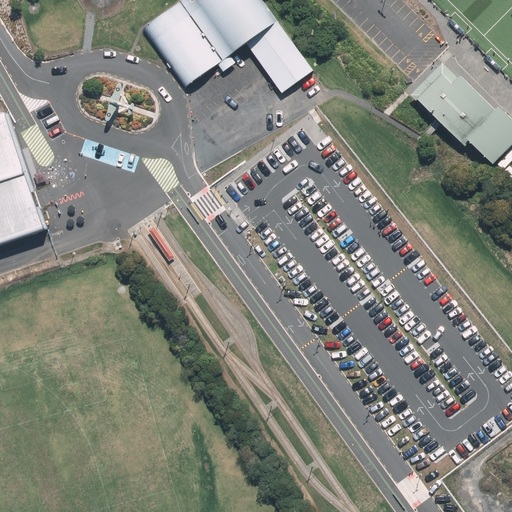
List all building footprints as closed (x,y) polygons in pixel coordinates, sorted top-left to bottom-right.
[(315,72),(263,0),(201,0),(196,4),(193,0),(186,0),(145,29),(171,66),(186,88),(248,45),(283,94),(315,72)] [(453,19),(450,22),(462,35),(465,32),(453,19)] [(490,56),(487,59),(499,71),(502,68),(490,56)] [(421,100),(423,99),(440,117),(444,120),(446,123),(469,146),(476,139),(497,161),(511,147),(511,111),(504,103),(500,107),(465,72),(461,75),(448,62),(415,94),(421,100)] [(0,243),(44,228),(4,111),(0,112),(0,243)] [(177,257),(155,226),(149,230),(171,261),(177,257)]
